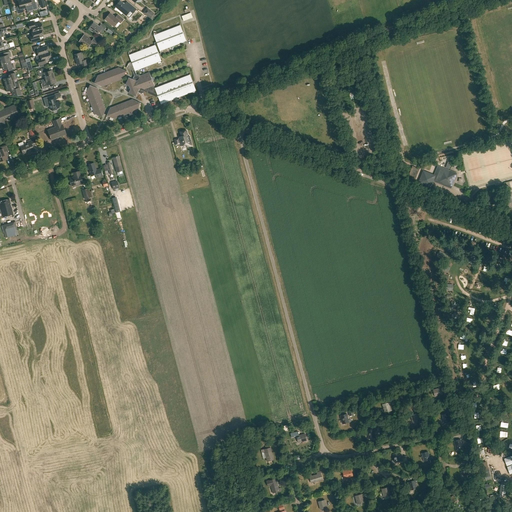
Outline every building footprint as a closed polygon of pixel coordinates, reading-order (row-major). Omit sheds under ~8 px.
[(26,8),(23,0),(20,0),(17,1),(19,7),(17,8),(18,14),(24,12),(23,9),(26,8)] [(30,0),(23,0),(26,8),(32,6),(33,9),(37,8),(35,2),(31,3),(30,0)] [(136,9),(130,4),(127,1),(125,4),(120,1),(115,7),(126,16),(126,15),(129,18),(133,13),(136,9)] [(148,8),(143,13),(150,18),(155,13),(148,8)] [(116,17),(110,13),(105,19),(114,27),(119,22),(121,23),(124,19),(118,15),(116,17)] [(33,32),(41,30),(43,29),(41,23),(35,25),(34,22),(28,24),(29,29),(32,28),(33,32)] [(99,27),(93,22),(89,29),(97,35),(99,32),(102,33),(106,28),(101,24),(99,27)] [(141,69),(144,68),(161,61),(159,54),(161,53),(160,51),(186,41),(180,25),(154,35),(156,42),(154,43),(155,45),(129,55),(132,62),(129,63),(127,68),(132,71),(134,76),(133,79),(129,77),(126,85),(129,86),(130,89),(129,93),(136,96),(139,91),(141,92),(143,91),(159,98),(161,104),(196,91),(190,75),(155,88),(149,72),(140,76),(137,75),(135,71),(138,70),(140,71),(141,69)] [(30,37),(32,42),(32,43),(40,40),(39,37),(43,35),(41,30),(33,32),(31,32),(32,36),(30,37)] [(92,41),(84,35),(80,42),(88,48),(92,42),(97,46),(99,43),(94,39),(92,41)] [(2,50),(8,48),(10,48),(9,44),(7,44),(6,43),(3,44),(2,41),(0,41),(0,47),(1,48),(2,50)] [(38,55),(39,55),(50,52),(50,51),(48,52),(47,49),(48,49),(47,45),(43,46),(43,47),(40,48),(39,46),(33,47),(35,52),(37,52),(38,55)] [(0,59),(1,63),(10,61),(9,57),(11,56),(9,51),(3,53),(4,56),(0,56),(0,59)] [(51,54),(50,52),(39,55),(38,55),(36,56),(37,60),(39,66),(46,64),(45,60),(49,58),(49,59),(53,58),(52,54),(51,54)] [(82,67),(88,65),(87,60),(84,60),(81,52),(75,54),(77,60),(76,60),(77,65),(81,64),(82,67)] [(10,61),(1,63),(3,70),(8,68),(9,71),(15,69),(14,66),(12,67),(10,61)] [(127,71),(119,67),(98,76),(94,83),(100,86),(124,77),(127,71)] [(45,79),(54,76),(52,70),(45,72),(44,69),(38,71),(39,76),(43,75),(45,79)] [(14,82),(13,79),(16,78),(15,72),(8,75),(8,77),(4,79),(5,85),(14,82)] [(54,76),(45,79),(46,82),(41,84),(43,90),(50,87),(49,84),(56,82),(54,76)] [(22,95),(19,85),(18,81),(14,82),(5,85),(7,91),(11,90),(13,96),(22,95)] [(96,88),(90,85),(87,92),(95,114),(102,117),(105,111),(96,88)] [(59,108),(58,102),(56,102),(55,99),(58,99),(58,97),(56,98),(55,95),(48,97),(43,98),(46,107),(49,106),(50,110),(52,111),(57,109),(57,108),(59,108)] [(140,103),(135,100),(109,110),(107,116),(114,119),(133,112),(136,113),(140,103)] [(14,105),(0,110),(0,125),(0,126),(5,124),(3,119),(8,117),(10,121),(14,119),(13,115),(17,113),(14,105)] [(62,125),(59,118),(53,121),(55,127),(47,130),(51,140),(66,134),(62,125)] [(189,141),(191,141),(190,136),(188,137),(187,131),(180,132),(181,136),(180,137),(182,138),(182,140),(179,141),(181,146),(187,145),(187,146),(190,145),(189,141)] [(36,145),(34,139),(28,141),(28,143),(24,145),(23,142),(18,144),(19,147),(20,147),(23,154),(34,150),(32,146),(36,145)] [(0,160),(0,162),(8,159),(5,152),(9,150),(7,145),(0,147),(0,148),(0,150),(0,149),(0,160)] [(121,166),(118,156),(113,158),(115,168),(121,166)] [(91,176),(94,175),(96,178),(103,176),(100,168),(96,170),(94,163),(89,165),(89,167),(88,167),(91,176)] [(429,173),(423,170),(421,176),(423,177),(422,178),(420,177),(418,183),(424,185),(424,183),(426,184),(425,186),(431,188),(433,183),(431,182),(432,180),(451,188),(457,173),(450,171),(452,165),(450,171),(438,166),(435,173),(436,173),(435,175),(430,173),(429,175),(428,175),(429,173)] [(412,166),(406,181),(413,183),(414,184),(420,169),(419,169),(412,166)] [(75,177),(70,179),(72,187),(76,185),(77,186),(83,184),(81,175),(81,174),(80,171),(73,173),(74,176),(75,176),(75,177)] [(89,188),(82,190),(85,199),(91,198),(89,188)] [(13,215),(9,200),(1,202),(2,208),(0,209),(2,218),(13,215)] [(4,231),(4,233),(9,232),(9,230),(16,228),(15,222),(2,225),(4,231)] [(437,389),(432,391),(433,397),(441,394),(439,386),(436,387),(437,389)] [(390,406),(390,403),(381,406),(384,414),(390,412),(388,406),(390,406)] [(418,420),(416,414),(410,416),(412,424),(421,422),(420,420),(418,420)] [(449,419),(447,414),(441,415),(443,423),(452,421),(451,419),(449,419)] [(342,425),(350,422),(350,420),(348,420),(346,415),(340,416),(342,425)] [(367,431),(368,439),(375,438),(374,432),(376,432),(375,429),(367,431)] [(295,435),(297,443),(306,441),(304,435),(298,436),(298,434),(295,435)] [(264,449),(266,459),(267,462),(273,460),(270,448),(264,449)] [(423,461),(429,460),(432,459),(432,457),(429,457),(427,452),(421,453),(423,461)] [(395,463),(403,461),(401,454),(395,456),(395,454),(392,455),(395,463)] [(464,476),(469,474),(467,466),(461,468),(464,476)] [(342,470),(345,478),(353,476),(351,470),(345,471),(345,469),(342,470)] [(490,479),(491,479),(491,477),(489,469),(483,470),(485,480),(490,479)] [(309,474),(311,483),(323,480),(321,471),(316,472),(317,474),(312,476),(311,474),(309,474)] [(268,486),(272,485),(274,493),(282,491),(282,488),(280,489),(277,478),(266,481),(268,486)] [(411,490),(417,489),(415,480),(409,482),(411,490)] [(504,482),(501,481),(499,494),(505,495),(506,490),(507,483),(504,482)] [(384,498),(390,496),(388,488),(382,489),(384,498)] [(358,504),(364,503),(362,495),(356,496),(358,504)] [(321,509),(327,508),(325,500),(319,502),(321,509)]
